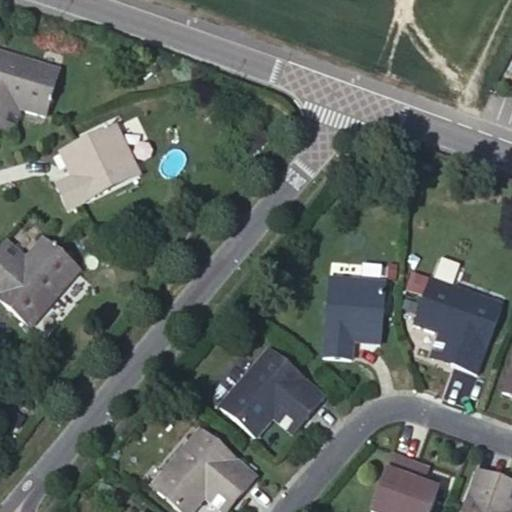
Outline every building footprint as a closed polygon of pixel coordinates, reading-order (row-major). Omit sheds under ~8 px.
[(0,101),(19,108),(46,116),(60,70),(0,51),(0,101)] [(0,128),(12,133),(19,108),(0,101),(0,128)] [(83,173),(72,178),(56,185),(69,211),(142,176),(117,126),(72,149),(83,173)] [(61,154),(72,178),(83,173),(72,149),(61,154)] [(42,240),(25,259),(12,276),(0,265),(0,300),(32,327),(80,271),(42,240)] [(0,265),(12,276),(25,259),(6,243),(0,250),(0,265)] [(351,364),(353,344),(354,334),(380,336),(384,286),(331,281),(323,361),(351,364)] [(416,330),(440,339),(460,346),(452,369),(476,378),(501,310),(432,285),(416,330)] [(354,334),(353,344),(379,346),(380,336),(354,334)] [(460,346),(440,339),(432,363),(452,369),(460,346)] [(257,442),(274,421),(287,406),(306,422),(323,401),(268,354),(220,411),(257,442)] [(511,399),(511,371),(503,396),(511,399)] [(287,406),(274,421),(293,437),(306,422),(287,406)] [(176,511),(196,511),(206,501),(219,486),(238,502),(256,482),(201,434),(153,491),(176,511)] [(412,485),(417,469),(392,461),(374,511),(430,511),(437,494),(422,488),(412,485)] [(427,473),(417,469),(412,485),(422,488),(427,473)] [(505,511),(495,508),(503,485),(478,476),(465,511),(505,511)] [(511,511),(511,488),(503,485),(495,508),(505,511),(511,511)] [(219,486),(206,501),(218,511),(230,511),(238,502),(219,486)]
